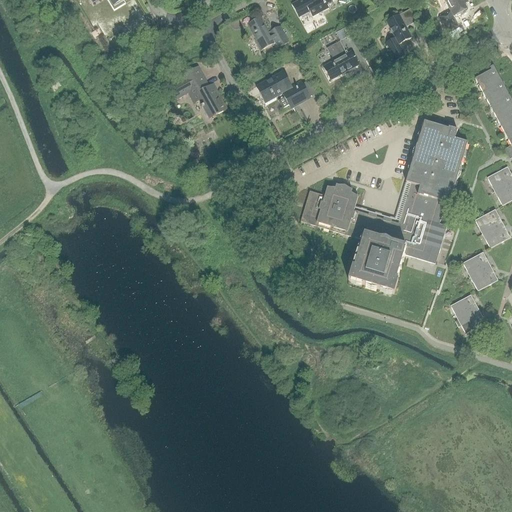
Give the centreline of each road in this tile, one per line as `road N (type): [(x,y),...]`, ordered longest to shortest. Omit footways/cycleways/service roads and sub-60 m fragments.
road 1 (residential): [(509,29),(277,148)]
road 2 (residential): [(277,148),(259,134),(202,31)]
road 3 (track): [(0,75),(52,190)]
